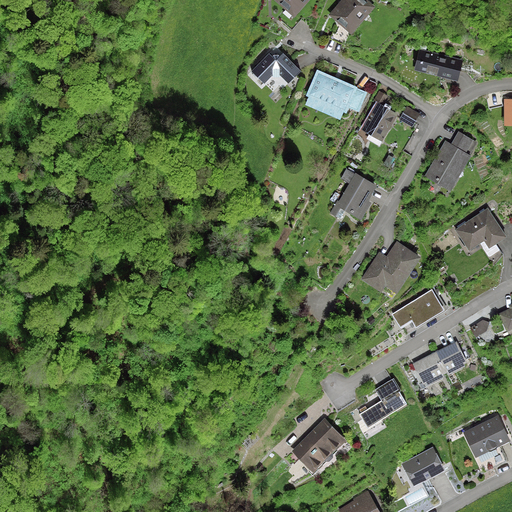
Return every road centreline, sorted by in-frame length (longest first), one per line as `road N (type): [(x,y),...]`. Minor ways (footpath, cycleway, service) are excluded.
road 1 (track): [(260,0),(200,295),(160,333),(0,324)]
road 2 (residential): [(313,317),(439,120),(475,92),(511,85)]
road 3 (residential): [(281,446),(377,366),(511,287)]
